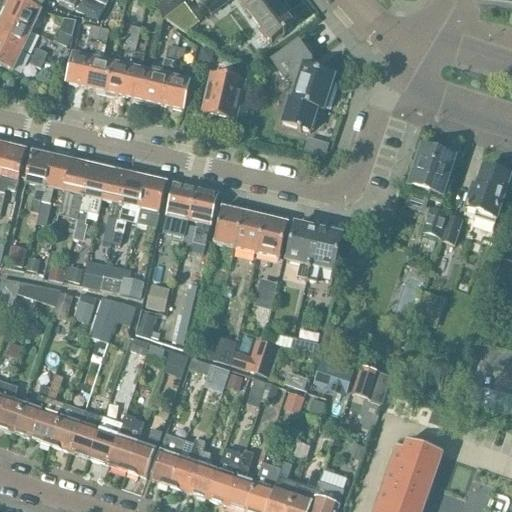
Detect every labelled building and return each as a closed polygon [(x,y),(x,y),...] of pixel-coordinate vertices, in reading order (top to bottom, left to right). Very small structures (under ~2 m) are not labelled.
[(42,14),(12,0),(2,21),(32,36),(42,14)] [(31,0),(44,6),(46,0),(54,0),(74,9),(78,0),(31,0)] [(185,6),(180,0),(166,0),(154,9),(164,22),(169,18),(184,7),(185,6)] [(203,0),(200,3),(211,19),(235,1),(269,46),(293,28),(271,0),(203,0)] [(92,7),(89,12),(91,21),(98,24),(103,12),(92,7)] [(184,7),(169,18),(177,23),(189,15),(184,7)] [(32,36),(2,21),(0,25),(0,42),(23,54),(32,36)] [(64,21),(59,33),(72,39),(76,23),(64,21)] [(74,56),(67,87),(86,91),(100,30),(91,28),(87,44),(86,44),(83,58),(74,56)] [(100,30),(86,91),(95,93),(97,96),(105,98),(113,65),(102,62),(109,32),(100,30)] [(113,100),(116,98),(124,100),(135,56),(137,45),(138,45),(141,32),(130,30),(122,67),(113,65),(105,98),(113,100)] [(23,54),(0,42),(0,67),(14,74),(23,54)] [(135,56),(124,100),(125,100),(133,102),(135,105),(142,107),(150,74),(141,72),(146,47),(138,45),(137,45),(135,56)] [(319,111),(326,113),(326,111),(330,112),(338,86),(334,85),(336,79),(321,74),(299,45),(273,64),(285,82),(294,76),(299,84),(295,93),(292,92),(281,126),(299,132),(298,133),(302,134),(302,133),(311,136),(319,111)] [(154,107),(163,109),(177,50),(168,48),(162,76),(150,74),(142,107),(152,109),(154,107)] [(177,50),(163,109),(183,114),(190,83),(179,81),(185,52),(177,50)] [(206,64),(211,61),(213,53),(202,50),(199,62),(206,64)] [(33,59),(44,65),(48,56),(37,51),(33,59)] [(44,65),(33,59),(29,66),(41,72),(44,65)] [(243,83),(212,76),(203,117),(234,124),(243,83)] [(19,184),(26,152),(8,148),(7,148),(0,177),(0,218),(4,199),(6,192),(16,194),(19,184)] [(411,196),(444,206),(451,182),(448,181),(454,161),(422,151),(410,191),(413,191),(411,196)] [(26,186),(36,189),(29,215),(38,217),(45,190),(52,159),(33,155),(26,186)] [(54,193),(65,195),(72,164),(54,160),(53,159),(52,159),(45,190),(38,217),(36,227),(46,229),(51,207),(50,206),(54,193)] [(68,221),(77,223),(91,168),(73,164),(72,164),(65,195),(66,196),(74,197),(68,221)] [(91,168),(77,223),(78,223),(86,225),(88,216),(98,218),(102,203),(109,173),(91,168)] [(464,217),(495,227),(511,179),(483,170),(477,190),(474,188),(464,217)] [(111,173),(109,173),(102,203),(104,203),(113,205),(109,220),(108,220),(103,243),(112,245),(127,177),(111,173)] [(127,177),(112,245),(114,246),(121,247),(126,224),(137,227),(141,212),(148,181),(130,177),(127,177)] [(148,229),(156,231),(167,186),(149,182),(148,181),(141,212),(137,227),(138,227),(148,229)] [(174,188),(164,233),(176,236),(179,222),(189,225),(196,193),(174,188)] [(206,248),(217,198),(196,193),(189,225),(197,227),(193,245),(206,248)] [(235,252),(243,216),(222,211),(213,247),(235,252)] [(421,235),(441,242),(442,242),(450,219),(449,219),(449,217),(429,211),(421,235)] [(257,257),(265,221),(243,216),(235,252),(257,257)] [(442,242),(441,242),(440,245),(454,249),(463,223),(450,219),(442,242)] [(265,221),(257,257),(279,262),(288,226),(265,221)] [(295,227),(286,266),(299,269),(296,281),(307,283),(319,233),(295,227)] [(319,233),(307,283),(317,286),(319,274),(333,277),(342,239),(319,233)] [(342,266),(355,269),(361,242),(348,239),(342,266)] [(12,248),(8,266),(21,269),(25,251),(12,248)] [(216,259),(208,257),(205,268),(214,271),(216,259)] [(511,264),(503,262),(495,285),(507,288),(511,271),(511,264)] [(38,275),(40,265),(28,263),(26,273),(38,275)] [(67,269),(64,283),(81,287),(84,273),(67,269)] [(51,270),(48,285),(63,288),(66,273),(51,270)] [(81,287),(81,289),(101,294),(101,293),(103,280),(102,280),(84,276),(81,287)] [(103,280),(101,293),(120,297),(120,296),(123,284),(104,280),(103,280)] [(123,283),(123,284),(120,296),(120,297),(140,302),(144,285),(129,282),(123,281),(123,283)] [(17,298),(21,286),(2,283),(0,289),(0,294),(16,300),(17,298)] [(29,287),(24,300),(36,304),(40,290),(29,287)] [(188,287),(175,346),(184,348),(198,289),(188,287)] [(56,310),(61,296),(60,296),(60,294),(47,291),(43,306),(56,310)] [(61,296),(56,310),(52,320),(66,325),(74,300),(61,296)] [(81,297),(80,297),(77,310),(73,323),(81,325),(89,327),(96,302),(83,298),(81,297)] [(168,303),(149,299),(146,311),(165,316),(168,303)] [(101,303),(89,339),(99,342),(103,331),(105,332),(112,334),(115,325),(121,307),(102,300),(101,303)] [(121,306),(115,325),(130,330),(136,311),(121,306)] [(137,337),(151,340),(157,321),(143,317),(137,337)] [(278,337),(276,347),(290,351),(293,340),(278,337)] [(302,354),(304,343),(293,340),(290,351),(302,354)] [(134,341),(130,354),(146,359),(146,358),(150,347),(150,346),(134,341)] [(236,356),(232,370),(267,381),(276,350),(263,346),(257,344),(252,360),(236,356)] [(223,366),(230,368),(235,351),(212,345),(208,362),(208,363),(223,366)] [(150,347),(146,358),(161,363),(165,352),(150,347)] [(181,381),(184,371),(188,360),(169,353),(166,364),(167,365),(179,369),(175,379),(181,381)] [(322,360),(316,380),(334,385),(335,386),(332,396),(345,400),(354,370),(322,360)] [(207,379),(211,368),(192,362),(188,372),(207,379)] [(207,379),(205,385),(211,387),(210,392),(222,397),(229,375),(211,368),(207,379)] [(360,370),(351,397),(382,407),(391,380),(360,370)] [(238,394),(242,381),(229,377),(226,390),(238,394)] [(51,449),(65,407),(55,404),(63,381),(55,378),(50,391),(50,390),(32,442),(51,449)] [(298,379),(294,391),(303,394),(307,382),(298,379)] [(261,402),(267,386),(256,383),(255,382),(249,398),(261,402)] [(0,413),(9,388),(0,384),(0,413)] [(272,408),(279,390),(268,387),(267,386),(261,402),(261,404),(272,408)] [(0,431),(13,436),(24,406),(14,402),(18,391),(9,388),(0,413),(0,431)] [(32,442),(50,390),(42,388),(34,409),(24,406),(13,436),(32,442)] [(285,409),(298,414),(303,401),(290,396),(285,409)] [(313,403),(308,418),(320,422),(325,407),(313,403)] [(70,455),(85,414),(65,407),(51,449),(70,455)] [(432,412),(427,425),(441,430),(445,417),(432,412)] [(89,462),(104,420),(85,414),(70,455),(89,462)] [(138,444),(138,445),(145,426),(135,423),(136,421),(125,417),(122,427),(108,468),(127,475),(138,444)] [(104,420),(89,462),(108,468),(122,427),(104,420)] [(157,451),(162,436),(151,432),(146,447),(138,445),(138,444),(127,475),(146,481),(157,451)] [(185,444),(166,437),(150,484),(169,491),(185,444)] [(195,442),(194,447),(185,444),(169,491),(187,497),(202,454),(203,454),(205,445),(195,442)] [(423,511),(443,457),(406,444),(403,452),(396,450),(374,511),(423,511)] [(225,510),(243,458),(225,452),(218,473),(217,472),(206,503),(225,510)] [(206,503),(217,472),(208,469),(212,457),(203,454),(202,454),(187,497),(206,503)] [(232,511),(245,511),(255,485),(245,482),(254,456),(245,454),(243,458),(225,510),(232,511)] [(287,511),(296,487),(287,484),(292,468),(283,465),(281,472),(280,471),(265,511),(287,511)] [(265,511),(280,471),(263,466),(256,486),(255,485),(245,511),(265,511)] [(309,511),(313,500),(318,487),(320,478),(311,475),(306,490),(297,487),(292,498),(287,511),(309,511)] [(337,511),(339,509),(343,495),(320,487),(318,487),(313,500),(309,511),(337,511)]
